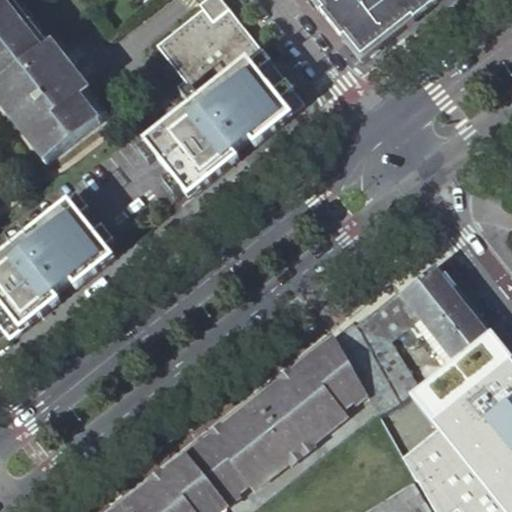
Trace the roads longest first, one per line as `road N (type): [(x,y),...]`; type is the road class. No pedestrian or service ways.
road 1 (primary): [(14,511),(426,188)]
road 2 (primary): [(381,133),(0,432)]
road 3 (residential): [(381,133),(273,0)]
road 4 (primary): [(511,38),(381,133)]
road 5 (unclassified): [(426,188),(511,302)]
